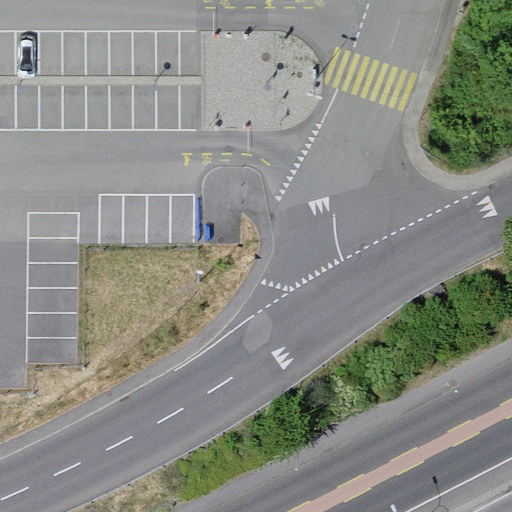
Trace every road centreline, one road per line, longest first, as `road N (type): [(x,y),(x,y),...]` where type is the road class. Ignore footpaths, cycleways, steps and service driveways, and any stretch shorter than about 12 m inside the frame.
road 1 (unclassified): [(0,505),(184,416),(367,288),(511,215)]
road 2 (primary): [(511,408),(311,511)]
